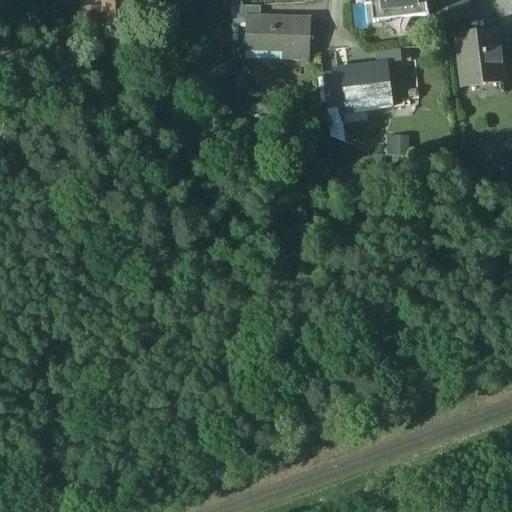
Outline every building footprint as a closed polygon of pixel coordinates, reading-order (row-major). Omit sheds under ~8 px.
[(131,0),(102,0),(104,26),(128,25),(127,13),(132,12),(131,0)] [(368,0),(372,25),(427,18),(424,0),(368,0)] [(467,0),(439,0),(442,22),(470,19),(467,0)] [(258,8),(234,7),(234,20),(245,20),(258,21),(258,8)] [(258,21),(245,20),(244,49),(281,51),(281,62),(308,63),(309,21),(293,21),(293,22),(258,21)] [(497,34),(457,39),(463,88),(504,83),(497,34)] [(368,71),(334,75),(337,104),(363,101),(364,113),(391,110),(385,67),(386,67),(386,66),(367,69),(368,71)] [(334,75),(322,77),(327,113),(338,111),(337,104),(334,75)]
